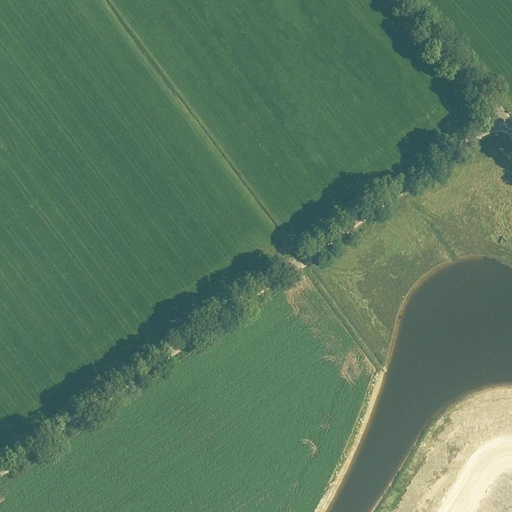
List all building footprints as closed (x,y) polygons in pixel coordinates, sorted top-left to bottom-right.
[(140,418),(137,414),(130,418),(133,422),(140,418)] [(450,441),(443,451),(461,463),(468,452),(454,443),(457,438),(447,431),(443,436),(450,441)] [(430,457),(426,463),(437,470),(440,464),(454,473),(461,463),(443,451),(436,461),(430,457)] [(423,480),(417,489),(437,502),(438,500),(440,502),(444,496),(442,495),(446,488),(438,484),(443,477),(426,466),(419,477),(423,480)] [(511,485),(503,480),(496,490),(511,500),(511,485)] [(511,500),(496,490),(490,501),(503,509),(501,511),(507,511),(511,505),(511,500)] [(409,503),(403,511),(422,511),(414,506),(417,501),(407,493),(403,499),(409,503)]
